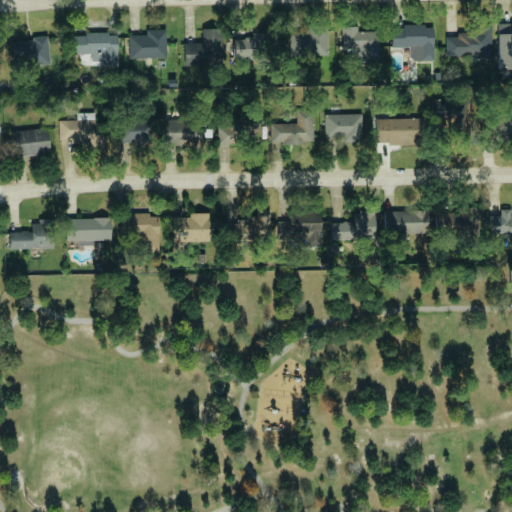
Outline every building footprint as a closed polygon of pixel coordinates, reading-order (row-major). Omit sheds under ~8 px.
[(511,23),(496,23),(497,65),(511,65),(511,23)] [(492,56),(491,24),(470,24),(470,32),(456,32),(456,37),(445,37),(446,58),(492,56)] [(378,31),(357,31),(357,26),(342,27),(342,49),(357,49),(358,65),(379,64),(378,31)] [(391,47),(410,47),(410,61),(433,61),(433,26),(391,26),(391,47)] [(221,28),(202,28),(202,43),(183,43),(184,66),(222,65),(221,28)] [(289,56),(327,57),(328,30),(290,29),(289,56)] [(166,58),(165,30),(146,30),(146,35),(127,36),(128,59),(166,58)] [(117,66),(116,33),(73,34),(73,55),(88,55),(88,66),(117,66)] [(232,38),(231,59),(273,61),(274,34),(252,33),(252,39),(232,38)] [(10,40),(11,65),(49,64),(48,39),(10,40)] [(432,112),(434,125),(459,121),(457,108),(432,112)] [(313,110),(296,110),(296,124),(270,123),(270,144),(305,144),(305,141),(313,142),(313,110)] [(103,122),(94,122),(94,113),(76,113),(76,120),(58,120),(58,142),(90,142),(90,151),(103,151),(103,122)] [(362,140),(361,114),(324,115),(325,141),(362,140)] [(511,114),(490,115),(491,141),(511,140),(511,114)] [(218,144),(258,142),(257,117),(218,119),(218,144)] [(421,119),(375,118),(374,143),(420,144),(421,119)] [(154,147),(154,120),(121,120),(121,140),(137,140),(137,148),(154,147)] [(201,121),(165,120),(165,143),(201,144),(201,121)] [(12,156),(49,154),(48,129),(12,130),(12,156)] [(435,209),(435,233),(478,234),(478,210),(435,209)] [(320,246),(320,211),(289,210),(289,222),(277,222),(277,239),(302,239),(302,246),(320,246)] [(384,211),(384,233),(427,232),(427,210),(384,211)] [(270,237),(269,211),(255,211),(256,218),(233,219),(233,238),(270,237)] [(511,211),(488,212),(488,235),(511,235),(511,211)] [(330,239),(375,239),(374,212),(351,213),(352,222),(330,222),(330,239)] [(209,213),(188,213),(188,217),(172,217),(171,241),(208,242),(209,213)] [(158,252),(159,215),(128,214),(128,216),(118,216),(117,237),(148,238),(147,252),(158,252)] [(110,240),(110,218),(66,219),(66,244),(93,243),(93,241),(110,240)] [(9,250),(55,248),(54,220),(31,221),(31,231),(8,232),(9,250)] [(217,393),(222,392),(223,387),(221,385),(220,383),(216,383),(214,388),(217,393)]
